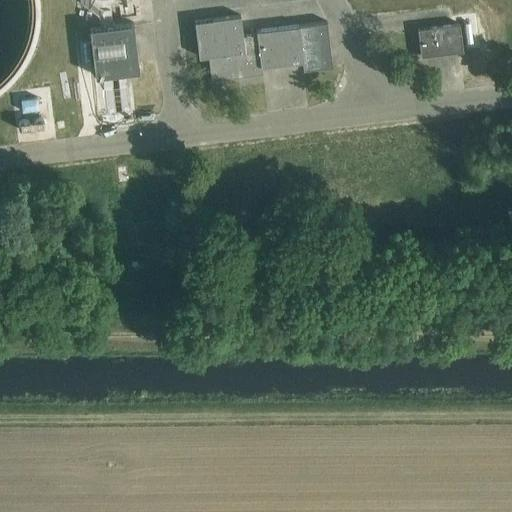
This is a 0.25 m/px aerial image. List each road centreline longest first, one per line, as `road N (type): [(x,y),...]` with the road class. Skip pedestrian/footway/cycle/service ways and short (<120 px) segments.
road 1 (track): [(511,343),(0,340)]
road 2 (track): [(0,424),(511,421)]
